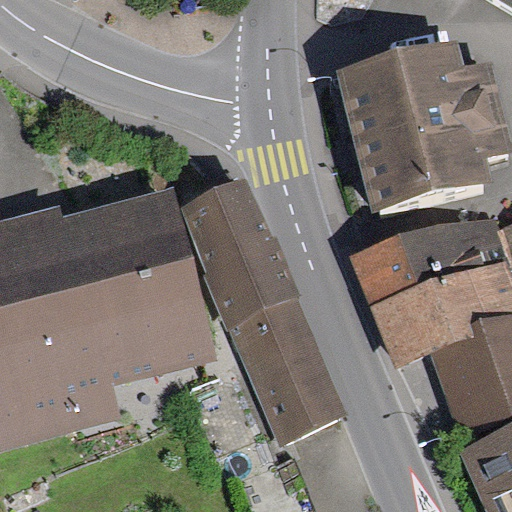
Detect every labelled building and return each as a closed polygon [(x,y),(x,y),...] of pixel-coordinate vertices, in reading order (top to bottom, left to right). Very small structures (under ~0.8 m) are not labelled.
[(511,0),(487,0),(511,15),(511,0)] [(376,221),(494,191),(488,166),(511,160),(489,72),(465,78),(458,52),(340,82),(358,153),(376,221)] [(247,186),(179,215),(231,337),(232,336),(281,451),(349,422),(300,305),(303,304),(278,245),(273,247),(247,186)] [(114,392),(215,366),(200,305),(173,200),(64,227),(60,214),(0,229),(0,451),(121,421),(114,392)] [(354,262),(374,314),(504,266),(493,224),(456,230),(438,233),(354,262)] [(396,378),(434,366),(476,350),(471,336),(511,321),(511,287),(504,266),(374,314),(396,378)] [(434,366),(471,456),(511,438),(511,321),(471,336),(476,350),(434,366)] [(462,461),(484,511),(511,511),(511,438),(471,456),(462,461)]
